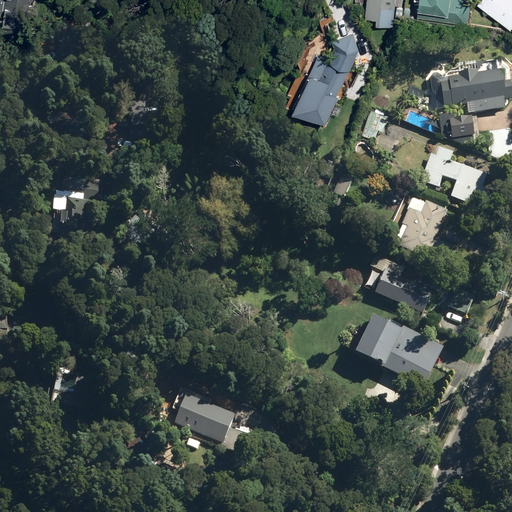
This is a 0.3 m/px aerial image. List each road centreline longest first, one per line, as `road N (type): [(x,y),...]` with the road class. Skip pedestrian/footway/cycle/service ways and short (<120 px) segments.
road 1 (unknown): [(0,91),(17,167),(28,290),(44,333),(256,418),(376,511)]
road 2 (tertiary): [(511,341),(442,511)]
